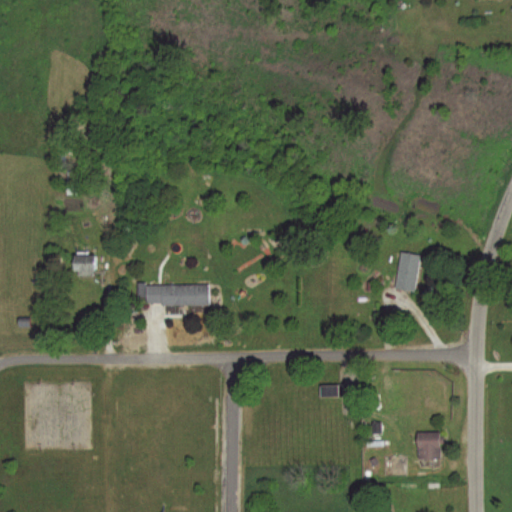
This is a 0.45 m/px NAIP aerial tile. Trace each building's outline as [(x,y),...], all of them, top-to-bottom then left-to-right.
[(416,293),(422,256),(401,252),(395,289),(416,293)] [(95,277),(95,255),(72,255),(72,277),(95,277)] [(145,286),(145,305),(208,305),(208,286),(145,286)] [(320,397),(339,397),(339,386),(320,386),(320,397)] [(439,433),(416,433),(416,459),(439,459),(439,433)]
